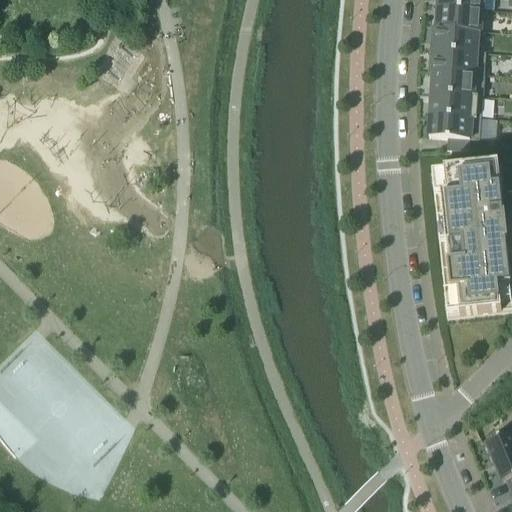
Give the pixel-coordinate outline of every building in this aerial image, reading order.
[(438,0),(438,10),(487,14),(487,13),(482,12),(482,0),(438,0)] [(434,31),(485,35),(487,14),(438,10),(437,31),(434,31)] [(434,31),(433,53),(486,56),(481,56),(483,36),(485,36),(485,35),(434,31)] [(433,53),(431,74),(484,78),(486,56),(433,53)] [(431,74),(431,75),(433,76),(432,96),(483,99),(484,78),(431,74)] [(432,96),(430,117),(481,121),(483,99),(432,96)] [(430,117),(429,140),(448,142),(447,155),(469,153),(470,143),(479,144),(480,141),(481,121),(430,117)] [(511,298),(507,253),(511,252),(511,213),(503,215),(502,203),(498,167),(431,174),(447,319),(511,312),(511,298)] [(505,438),(504,434),(490,440),(491,444),(486,446),(502,484),(507,482),(511,493),(511,440),(510,436),(505,438)]
